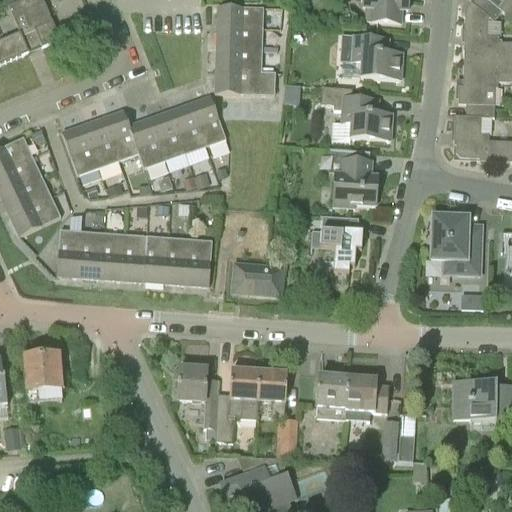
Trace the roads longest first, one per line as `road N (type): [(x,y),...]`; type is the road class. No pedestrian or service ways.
road 1 (residential): [(112,320),(391,337)]
road 2 (residential): [(221,194),(90,206),(78,200),(38,106)]
road 3 (residential): [(194,511),(112,320)]
road 4 (residential): [(424,192),(441,0)]
road 5 (residential): [(38,106),(119,73),(125,51),(105,0)]
road 6 (residential): [(391,337),(424,192)]
road 7 (residential): [(391,337),(511,339)]
